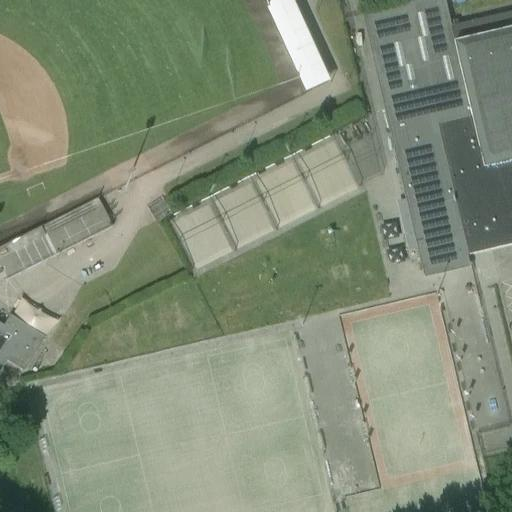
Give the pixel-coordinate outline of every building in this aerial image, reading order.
[(307,92),(332,81),(297,0),(275,0),(269,3),(307,92)] [(511,13),(451,28),(466,91),(472,116),(437,124),(468,256),(511,245),(511,13)] [(421,267),(468,256),(437,124),(472,116),(466,91),(385,110),(421,267)] [(40,228),(0,247),(0,274),(2,273),(6,281),(112,228),(101,207),(100,205),(99,202),(97,199),(40,228)] [(0,371),(6,362),(22,372),(22,373),(23,373),(44,339),(10,317),(9,316),(2,327),(0,325),(0,371)]
